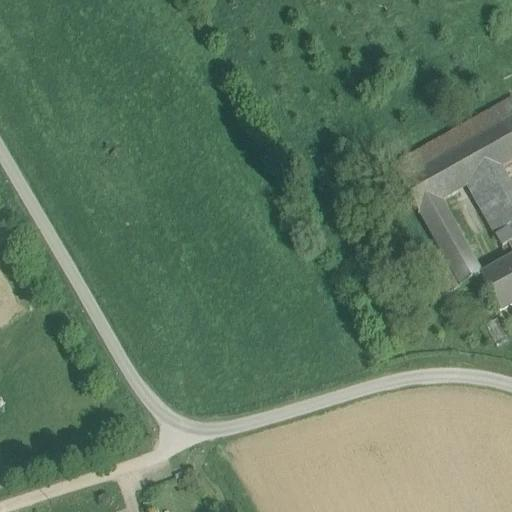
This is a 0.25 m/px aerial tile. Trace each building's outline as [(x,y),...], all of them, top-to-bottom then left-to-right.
[(511,120),(400,184),(419,217),(441,204),(468,189),(501,171),(511,164),(511,120)] [(511,190),(501,171),(468,189),(509,263),(511,261),(511,190)] [(483,278),(441,204),(419,217),(440,254),(460,291),(481,279),(483,278)] [(440,254),(424,263),(444,299),(460,291),(440,254)] [(483,278),(481,279),(500,314),(511,306),(511,261),(509,263),(483,278)]
